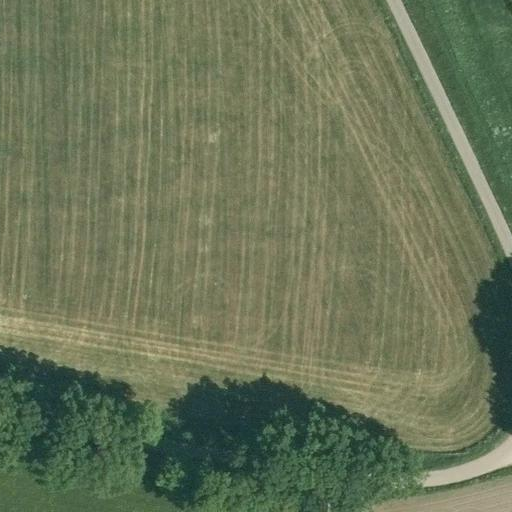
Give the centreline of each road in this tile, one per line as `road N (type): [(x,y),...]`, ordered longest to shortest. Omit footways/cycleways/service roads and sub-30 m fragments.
road 1 (unclassified): [(0,419),(359,479),(418,481),(507,459),(511,449)]
road 2 (unclassified): [(511,245),(395,0)]
